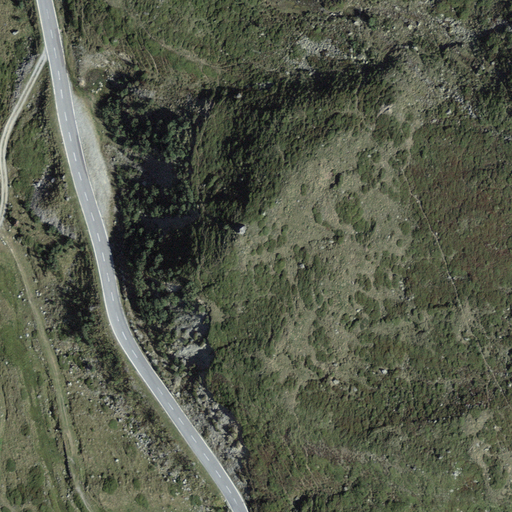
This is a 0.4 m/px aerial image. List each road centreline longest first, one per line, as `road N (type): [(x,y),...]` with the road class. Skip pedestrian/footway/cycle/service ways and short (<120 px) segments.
road 1 (tertiary): [(43,0),(118,320),(241,511)]
road 2 (track): [(0,227),(8,139),(52,42)]
